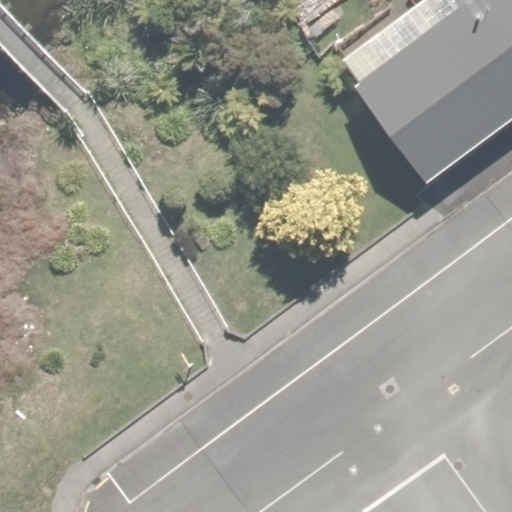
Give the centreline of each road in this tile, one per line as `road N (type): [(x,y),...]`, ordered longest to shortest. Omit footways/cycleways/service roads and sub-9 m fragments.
road 1 (residential): [(412,403),(268,511)]
road 2 (residential): [(412,403),(491,511)]
road 3 (unclassified): [(511,330),(412,403)]
